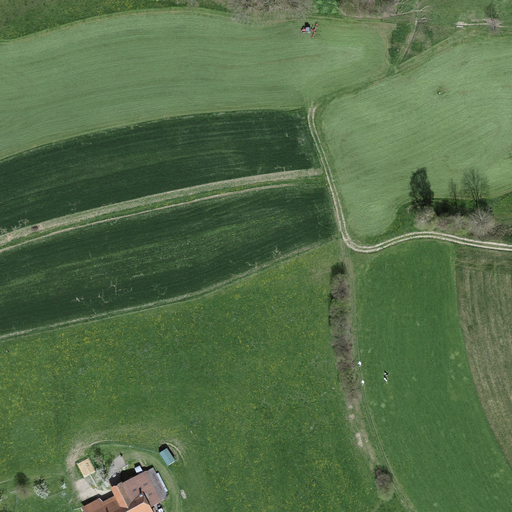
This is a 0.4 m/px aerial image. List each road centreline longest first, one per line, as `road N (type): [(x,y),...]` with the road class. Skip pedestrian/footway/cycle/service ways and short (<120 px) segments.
road 1 (track): [(511,249),(428,236),(373,250),(345,239),(309,120),(314,106),(382,77),(396,62),(414,0)]
road 2 (track): [(330,188),(284,183),(45,236)]
road 3 (track): [(345,239),(370,424),(411,511)]
